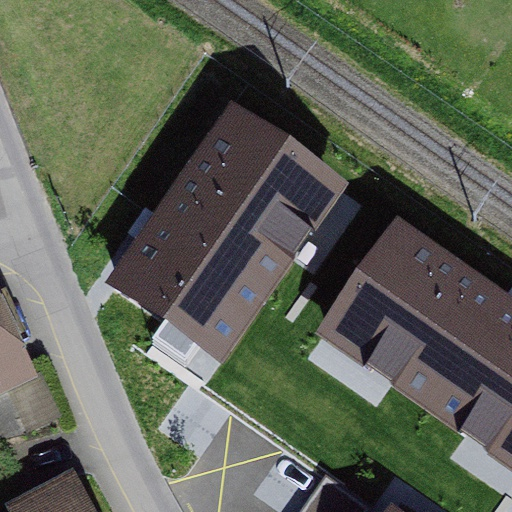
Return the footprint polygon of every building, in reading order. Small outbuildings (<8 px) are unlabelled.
[(120,287),(219,356),(333,192),(235,123),(120,287)] [(511,316),(399,238),(330,336),(511,463),(511,316)] [(0,378),(24,367),(0,314),(0,378)] [(325,477),(300,511),(370,511),(372,509),(325,477)] [(86,511),(70,479),(12,509),(13,511),(86,511)]
